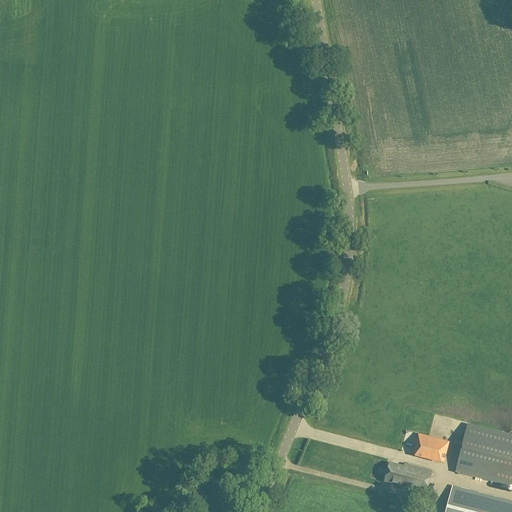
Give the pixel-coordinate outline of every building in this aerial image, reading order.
[(511,438),(469,427),(457,472),(511,486),(511,438)] [(444,464),(449,443),(418,435),(413,456),(444,464)] [(426,497),(432,472),(405,465),(404,468),(390,464),(385,483),(401,487),(400,490),(426,497)] [(511,511),(511,503),(453,488),(446,511),(511,511)] [(221,511),(227,504),(212,495),(201,511),(221,511)]
